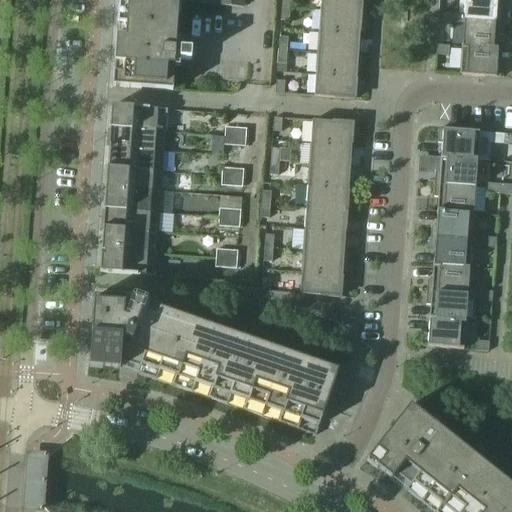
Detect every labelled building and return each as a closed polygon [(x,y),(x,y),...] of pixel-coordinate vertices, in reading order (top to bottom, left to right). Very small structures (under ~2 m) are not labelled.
[(175,50),(178,3),(129,0),(118,0),(112,88),(172,92),(174,60),(190,61),(191,51),(175,50)] [(243,8),(243,0),(217,0),(217,6),(243,8)] [(281,0),(281,8),(290,8),(290,0),(281,0)] [(360,14),(361,0),(320,0),(320,11),(360,14)] [(500,11),(500,0),(464,0),(463,16),(451,15),(450,25),(463,26),(463,21),(504,24),(505,11),(500,11)] [(289,22),(290,8),(281,8),(280,21),(289,22)] [(359,34),(360,14),(320,11),(318,32),(359,35),(359,34)] [(450,25),(451,15),(438,14),(438,24),(450,25)] [(503,36),(504,24),(463,21),(463,26),(461,48),(497,50),(498,36),(503,36)] [(358,57),(359,35),(318,32),(318,34),(317,54),(358,57)] [(278,51),(287,52),(288,38),(279,38),(278,51)] [(448,57),(449,47),(436,46),(435,56),(448,57)] [(496,66),(497,50),(461,48),(459,76),(500,79),(501,67),(496,66)] [(286,65),(287,52),(278,51),(277,65),(286,65)] [(356,78),(358,57),(317,54),(315,74),(315,75),(356,78)] [(356,80),(356,78),(315,75),(313,98),(354,101),(355,80),(356,80)] [(275,95),(283,96),(284,82),(276,81),(275,95)] [(109,129),(165,133),(167,111),(111,107),(110,122),(110,127),(109,127),(109,129)] [(282,119),(278,119),(273,119),(272,132),(281,133),(282,119)] [(351,145),(352,125),(312,122),(310,144),(351,147),(351,146),(351,145)] [(164,152),(165,133),(109,129),(109,130),(110,130),(110,131),(111,131),(110,146),(109,146),(109,148),(108,148),(164,152)] [(224,138),(245,139),(246,130),(225,129),(224,138)] [(440,159),(476,161),(478,133),(438,131),(437,144),(441,144),(440,159)] [(511,145),(511,135),(503,135),(503,145),(511,145)] [(245,148),(245,139),(224,138),(223,146),(245,148)] [(350,168),(351,147),(310,144),(310,145),(309,165),(350,168)] [(162,174),(164,152),(108,148),(107,164),(106,170),(162,174)] [(270,163),(279,163),(280,150),(271,149),(270,163)] [(474,188),(476,161),(440,159),(439,173),(435,173),(434,185),(474,188)] [(278,177),(279,163),(270,163),(269,176),(278,177)] [(348,190),(350,168),(309,165),(307,186),(307,187),(348,190)] [(221,178),(243,180),(243,171),(222,169),(221,178)] [(161,193),(162,174),(106,170),(105,189),(161,193)] [(242,189),(243,180),(221,178),(221,187),(242,189)] [(499,195),(500,185),(487,184),(486,194),(499,195)] [(472,215),(474,188),(434,185),(433,198),(437,198),(436,213),(472,215)] [(499,195),(511,196),(511,190),(511,186),(500,185),(499,195)] [(348,191),(348,190),(307,187),(305,208),(346,211),(347,191),(348,191)] [(159,215),(161,193),(105,189),(104,203),(105,203),(104,209),(104,208),(103,211),(159,215)] [(261,205),(270,206),(271,193),(262,192),(261,205)] [(269,220),(270,206),(261,205),(260,219),(269,220)] [(345,232),(346,211),(305,208),(304,230),(345,233),(345,232)] [(218,219),(240,220),(240,212),(219,210),(218,219)] [(158,234),(159,215),(103,211),(103,212),(104,212),(104,213),(105,213),(104,228),(103,228),(103,229),(102,229),(102,230),(158,234)] [(470,242),(471,237),(472,215),(436,213),(435,227),(431,227),(430,239),(470,242)] [(239,229),(240,220),(218,219),(218,228),(239,229)] [(156,255),(158,234),(102,230),(102,232),(103,232),(102,242),(101,242),(101,251),(156,255)] [(343,255),(345,233),(304,230),(304,232),(303,252),(343,255)] [(264,249),(272,249),(273,236),(265,236),(264,249)] [(482,248),(483,238),(471,237),(470,242),(430,239),(429,252),(434,252),(433,267),(469,269),(470,247),(482,248)] [(482,248),(495,249),(496,239),(483,238),(482,248)] [(271,263),(272,249),(264,249),(263,263),(271,263)] [(155,278),(156,255),(101,251),(100,261),(100,270),(99,270),(99,274),(155,278)] [(215,260),(237,261),(237,252),(216,251),(215,260)] [(342,276),(343,255),(303,252),(301,272),(301,273),(342,276)] [(236,270),(237,261),(215,260),(215,269),(236,270)] [(467,291),(469,269),(433,267),(432,281),(427,281),(426,293),(467,296),(467,291)] [(342,278),(342,276),(301,273),(299,296),(340,299),(341,278),(342,278)] [(269,294),(270,280),(261,279),(261,293),(269,294)] [(479,302),(479,292),(467,291),(467,296),(426,293),(425,306),(430,306),(429,320),(465,323),(466,301),(479,302)] [(479,302),(491,303),(492,293),(479,292),(479,302)] [(94,297),(89,367),(119,369),(120,360),(139,367),(137,375),(315,437),(328,401),(338,371),(144,304),(145,303),(135,299),(133,304),(124,302),(124,300),(94,297)] [(337,322),(338,311),(326,310),(325,322),(337,322)] [(463,351),(465,323),(429,320),(428,335),(423,335),(422,348),(463,351)] [(488,353),(488,343),(476,342),(475,352),(488,353)] [(511,511),(511,487),(410,406),(367,460),(391,479),(397,473),(411,484),(405,491),(432,511),(511,511)]
